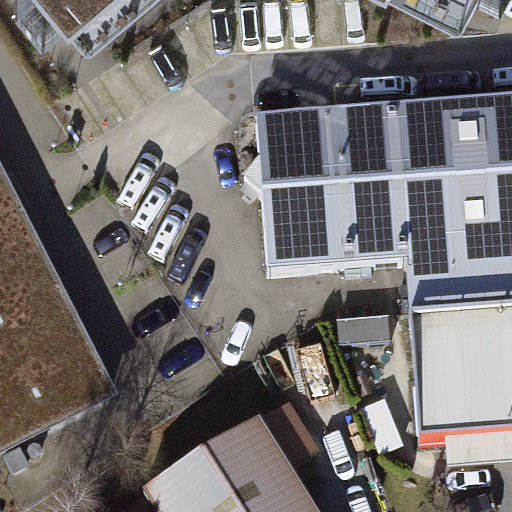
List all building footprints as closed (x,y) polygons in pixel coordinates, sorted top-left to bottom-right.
[(64,0),(96,38),(144,0),(415,0),(459,21),(470,0),(64,0)] [(511,108),(267,127),(279,280),(407,270),(412,328),(511,320),(511,108)] [(0,460),(118,400),(0,170),(0,460)] [(511,320),(412,328),(422,460),(511,452),(511,320)] [(292,415),(142,508),(144,511),(308,511),(299,497),(331,477),(292,415)]
